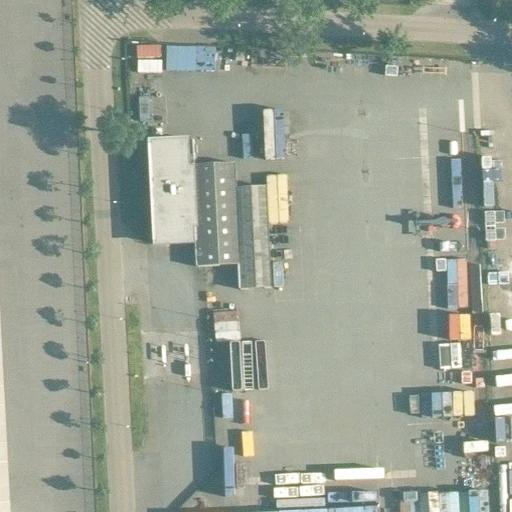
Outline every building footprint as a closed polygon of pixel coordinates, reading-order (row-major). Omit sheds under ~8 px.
[(483,129),(489,173),(509,170),(504,126),(483,129)] [(195,166),(194,140),(151,143),(156,244),(197,242),(198,267),(239,265),(240,289),(272,288),(266,187),(236,188),(235,164),(195,166)] [(255,148),(255,159),(278,157),(277,146),(255,148)] [(217,312),(218,341),(242,340),(240,311),(217,312)] [(358,511),(359,479),(304,478),(303,511),(358,511)]
